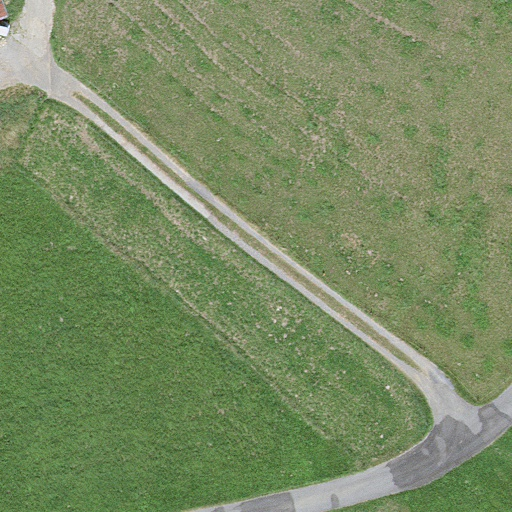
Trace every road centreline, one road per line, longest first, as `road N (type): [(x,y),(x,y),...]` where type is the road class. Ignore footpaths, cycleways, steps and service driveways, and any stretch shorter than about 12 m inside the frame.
road 1 (track): [(482,431),(43,62),(45,0)]
road 2 (track): [(511,402),(441,455),(258,511)]
